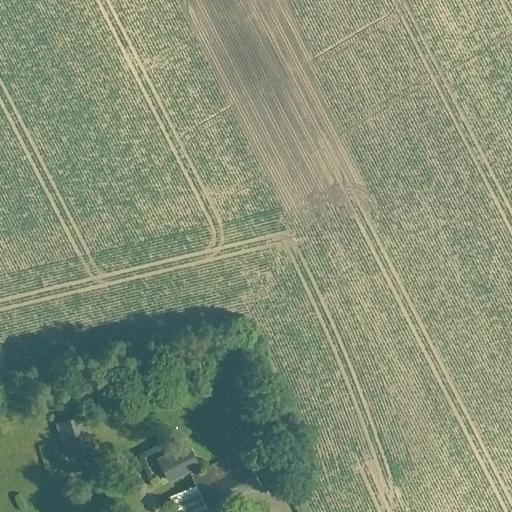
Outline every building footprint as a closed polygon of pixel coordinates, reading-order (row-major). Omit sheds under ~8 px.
[(6,427),(25,420),(20,407),(1,414),(6,427)] [(57,424),(68,459),(92,451),(81,417),(57,424)] [(189,445),(156,462),(167,484),(200,467),(189,445)] [(207,506),(256,484),(270,478),(256,446),(192,474),(207,506)] [(192,511),(206,506),(196,484),(175,494),(182,511),(192,511)]
